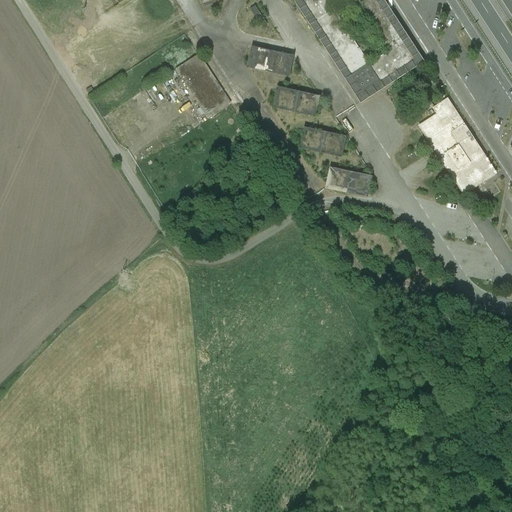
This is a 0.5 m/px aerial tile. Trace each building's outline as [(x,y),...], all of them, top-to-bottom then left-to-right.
[(417,62),(377,0),(299,0),(363,97),(417,62)] [(431,27),(439,29),(445,2),(437,0),(431,27)] [(266,23),(256,8),(248,13),(258,29),(266,23)] [(250,70),(294,77),(298,56),(254,48),(250,70)] [(229,106),(197,56),(176,69),(177,70),(209,119),(209,120),(230,106),(229,106)] [(281,90),(277,111),(320,117),(323,96),(281,90)] [(446,99),(443,95),(437,99),(439,103),(446,99)] [(495,175),(447,102),(435,110),(439,116),(421,128),(464,194),(495,175)] [(183,136),(196,128),(188,116),(175,124),(183,136)] [(347,156),(350,135),(306,130),(303,151),(347,156)] [(372,198),(376,176),(332,168),(329,190),(372,198)] [(434,279),(428,270),(424,272),(430,281),(434,279)] [(504,283),(505,278),(473,270),(471,276),(504,283)]
